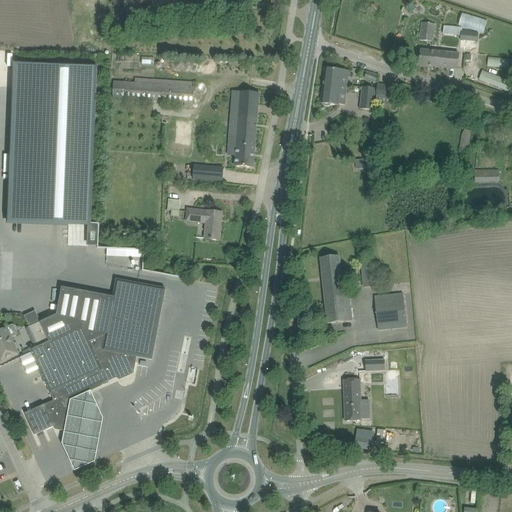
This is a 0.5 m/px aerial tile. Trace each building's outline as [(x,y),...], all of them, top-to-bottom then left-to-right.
[(125,0),(123,13),(150,18),(152,0),(125,0)] [(374,4),(369,8),(374,14),(378,10),(374,4)] [(487,21),(463,13),(459,25),(483,33),(487,21)] [(420,41),(433,42),(435,25),(422,23),(420,41)] [(443,34),(461,35),(461,32),(462,27),(444,26),(443,34)] [(461,35),(460,41),(477,42),(478,33),(461,32),(461,35)] [(458,45),(458,35),(448,35),(449,46),(458,45)] [(421,51),(420,55),(419,65),(457,69),(459,55),(421,51)] [(487,67),(511,69),(511,60),(488,58),(487,67)] [(14,65),(8,222),(89,225),(96,68),(14,65)] [(325,68),(323,87),(336,89),(337,84),(347,86),(349,72),(349,71),(345,71),(345,69),(340,68),(340,70),(325,68)] [(483,71),(479,80),(480,80),(505,90),(507,90),(509,83),(510,81),(508,80),(505,79),(483,71)] [(378,76),(367,72),(364,79),(376,83),(378,76)] [(114,99),(185,104),(185,107),(192,108),(192,105),(193,105),(194,89),(115,83),(114,99)] [(336,89),(323,87),(321,104),(324,104),(324,105),(324,106),(325,106),(326,107),(327,107),(328,107),(329,106),(330,106),(330,105),(338,106),(338,104),(345,105),(347,86),(337,84),(336,89)] [(378,85),(376,98),(377,98),(390,99),(391,100),(393,87),(378,85)] [(360,109),(373,111),(375,89),(363,87),(360,109)] [(233,92),(229,148),(230,148),(236,149),(235,167),(243,167),(253,168),(259,93),(234,92),(233,92)] [(172,156),(190,157),(192,125),(174,124),(172,156)] [(364,161),(356,161),(356,169),(364,168),(364,161)] [(194,166),(193,179),(223,182),(224,168),(194,166)] [(475,171),(475,183),(499,183),(499,170),(475,171)] [(205,239),(209,240),(219,241),(222,213),(187,209),(186,222),(201,223),(201,222),(206,223),(205,239)] [(142,257),(142,248),(105,248),(104,256),(142,257)] [(339,256),(330,257),(320,258),(327,324),(352,321),(347,271),(341,272),(339,256)] [(376,287),(374,263),(361,265),(363,288),(376,287)] [(53,401),(25,414),(35,436),(54,427),(55,430),(65,432),(71,401),(109,383),(108,382),(116,378),(117,374),(124,371),(126,372),(134,368),(137,357),(152,360),(165,289),(155,287),(116,280),(113,297),(62,287),(57,315),(41,322),(40,322),(30,327),(38,345),(30,349),(53,401)] [(385,296),(375,297),(378,330),(407,327),(404,293),(385,296)] [(0,330),(0,356),(2,361),(19,354),(7,327),(4,329),(0,330)] [(385,360),(366,361),(366,372),(385,371),(385,360)] [(360,380),(343,381),(345,422),(362,421),(360,380)] [(103,420),(90,391),(69,400),(61,445),(74,472),(95,461),(103,420)] [(358,430),(357,437),(355,448),(372,450),(373,439),(370,439),(371,432),(358,430)] [(376,441),(385,442),(386,430),(378,430),(376,441)]
